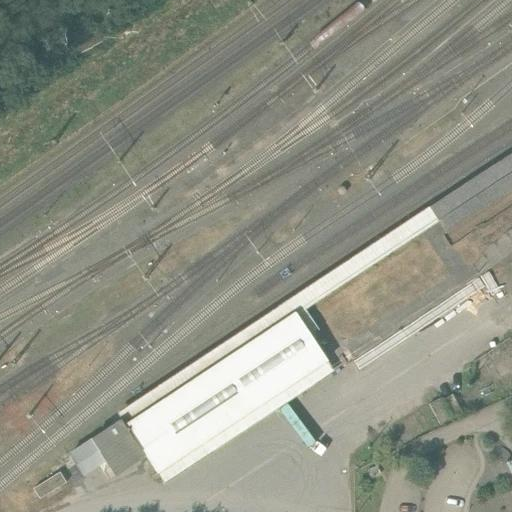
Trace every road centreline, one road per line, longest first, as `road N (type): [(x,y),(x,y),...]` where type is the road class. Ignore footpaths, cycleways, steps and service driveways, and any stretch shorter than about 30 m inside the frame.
road 1 (unknown): [(145,511),(312,437),(476,334)]
road 2 (unknown): [(382,511),(454,437),(492,423),(511,433)]
